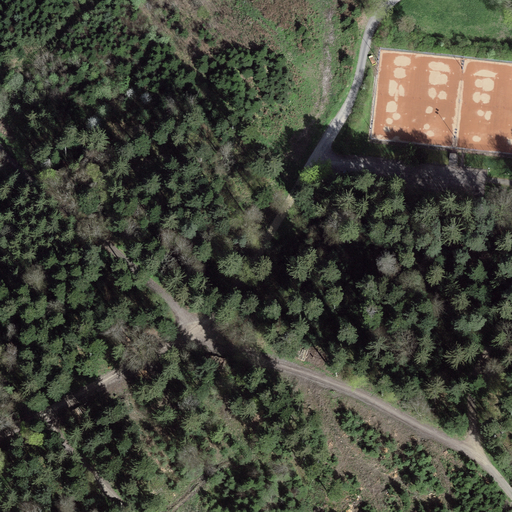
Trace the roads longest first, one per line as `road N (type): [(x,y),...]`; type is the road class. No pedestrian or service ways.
road 1 (track): [(511,318),(471,381),(474,440),(197,332),(0,145)]
road 2 (track): [(292,194),(240,284),(197,332),(38,416)]
road 3 (residential): [(393,0),(367,34),(352,91),(292,194)]
road 4 (track): [(38,416),(128,511)]
